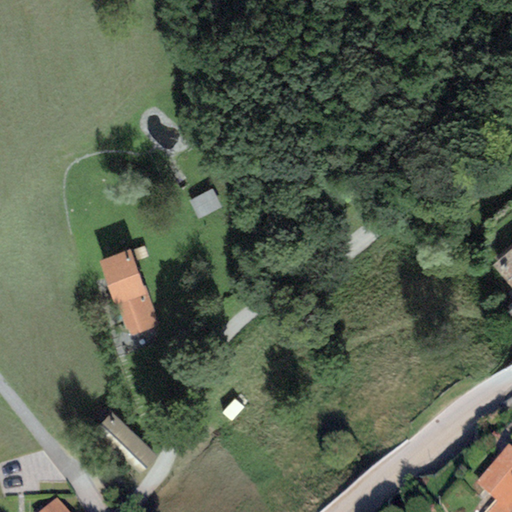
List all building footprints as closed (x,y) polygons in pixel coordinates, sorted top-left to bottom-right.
[(222,213),(216,190),(189,204),(198,220),(222,213)] [(130,242),(98,252),(114,301),(146,291),(130,242)] [(511,244),(493,258),(511,283),(511,244)] [(158,453),(111,408),(93,427),(140,472),(158,453)] [(511,511),(511,455),(510,454),(475,497),(492,511),(511,511)] [(64,511),(55,502),(43,511),(64,511)]
